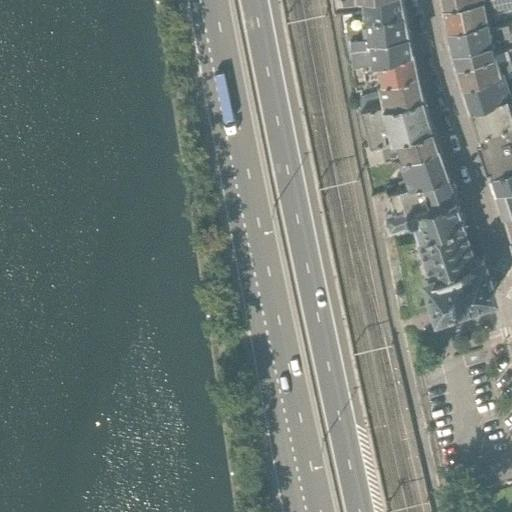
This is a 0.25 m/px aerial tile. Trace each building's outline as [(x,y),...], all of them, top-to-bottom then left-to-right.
[(362,0),(364,14),(367,14),(404,9),(401,0),(362,0)] [(479,0),(444,5),(448,28),(488,19),(484,0),(479,0)] [(367,14),(369,36),(372,36),(409,31),(404,9),(367,14)] [(448,28),(454,51),(493,41),(488,19),(448,28)] [(372,36),(373,59),(379,58),(413,49),(409,31),(372,36)] [(454,51),(458,65),(496,53),(493,41),(454,51)] [(382,79),(383,81),(417,71),(413,49),(379,58),(382,79)] [(458,65),(464,85),(501,73),(496,53),(458,65)] [(382,101),(383,104),(423,95),(417,71),(383,81),(382,79),(379,81),(382,101)] [(464,85),(471,108),(508,97),(511,96),(511,95),(504,73),(501,73),(464,85)] [(382,101),(362,106),(371,143),(397,137),(433,127),(423,95),(383,104),(382,101)] [(471,108),(479,135),(511,124),(511,111),(508,97),(471,108)] [(511,124),(479,135),(491,168),(491,172),(497,191),(511,186),(511,124)] [(397,137),(403,156),(439,145),(433,127),(397,137)] [(449,174),(439,145),(402,156),(410,185),(449,174)] [(410,185),(391,190),(397,211),(456,196),(449,174),(410,185)] [(511,186),(497,191),(496,192),(503,215),(506,216),(511,214),(511,186)] [(465,220),(456,196),(430,202),(397,211),(394,212),(383,216),(388,233),(416,223),(420,234),(465,220)] [(493,300),(478,256),(473,256),(465,220),(420,234),(418,237),(428,271),(424,272),(437,315),(493,300)]
